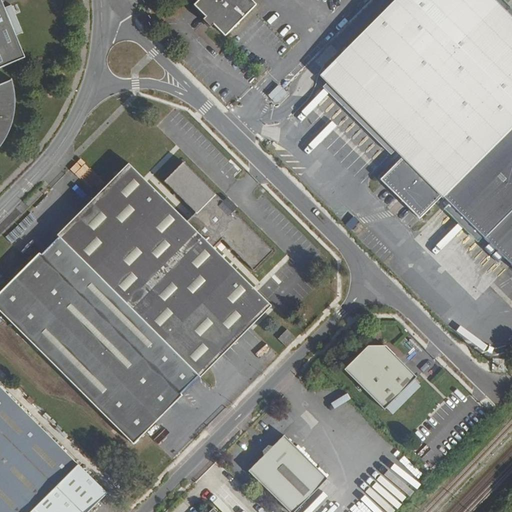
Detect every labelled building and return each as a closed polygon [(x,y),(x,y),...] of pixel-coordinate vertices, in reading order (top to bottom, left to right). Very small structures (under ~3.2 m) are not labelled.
[(258,5),(252,0),(200,0),(195,6),(207,17),(205,19),(212,27),(215,25),(226,36),(258,5)] [(511,17),(493,0),(394,0),(321,76),(325,80),(327,82),(394,149),(402,157),(381,177),(421,216),(441,195),(511,263),(511,17)] [(511,9),(502,0),(493,0),(511,17),(511,9)] [(0,71),(25,62),(0,1),(0,71)] [(394,149),(327,82),(323,88),(390,154),(394,149)] [(275,248),(186,160),(167,179),(198,210),(189,219),(131,161),(59,233),(62,235),(199,373),(202,375),(273,303),(215,245),(224,236),(255,267),(275,248)] [(199,373),(62,235),(41,256),(38,254),(0,293),(0,311),(134,444),(184,395),(180,392),(199,373)] [(289,345),(298,336),(290,327),(280,336),(289,345)] [(387,344),(370,344),(345,368),(386,408),(418,375),(387,344)] [(87,511),(108,491),(2,385),(0,387),(0,511),(87,511)] [(294,511),(329,477),(285,433),(274,444),(270,443),(264,449),(265,453),(250,469),(293,511),(294,511)]
